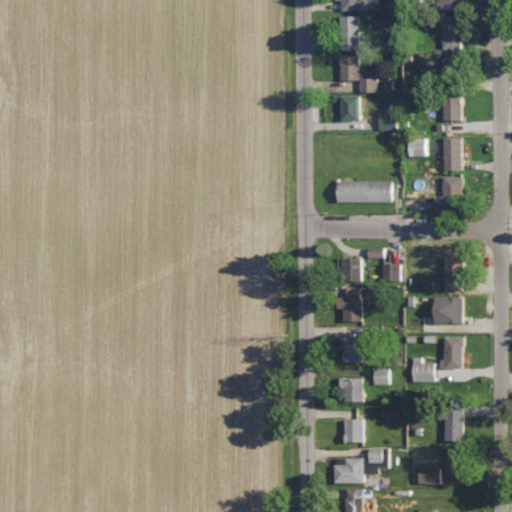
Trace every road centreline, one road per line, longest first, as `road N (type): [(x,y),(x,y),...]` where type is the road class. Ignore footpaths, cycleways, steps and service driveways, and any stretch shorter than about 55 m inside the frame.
road 1 (residential): [(308,511),(302,0)]
road 2 (residential): [(502,511),(497,0)]
road 3 (residential): [(499,230),(305,226)]
